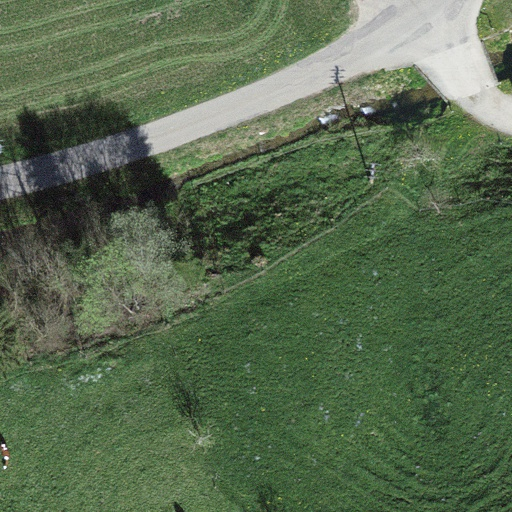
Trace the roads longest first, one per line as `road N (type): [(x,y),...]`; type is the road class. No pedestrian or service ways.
road 1 (unclassified): [(0,187),(207,139),(437,0)]
road 2 (track): [(511,137),(499,135),(446,50),(415,17)]
